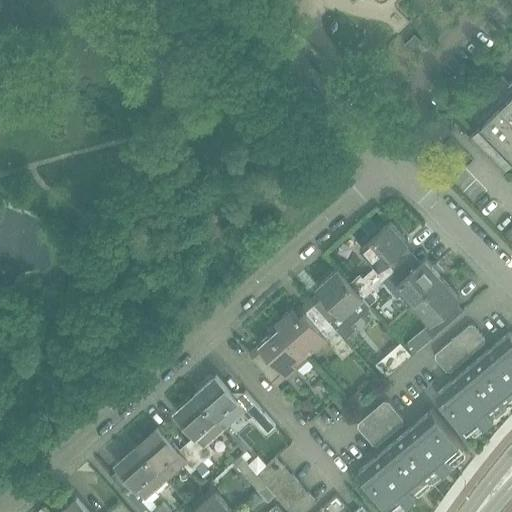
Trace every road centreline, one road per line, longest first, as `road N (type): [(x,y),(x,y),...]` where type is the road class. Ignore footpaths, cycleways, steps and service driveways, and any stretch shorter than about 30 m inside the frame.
road 1 (residential): [(5,511),(390,164)]
road 2 (residential): [(390,164),(232,0)]
road 3 (unknown): [(390,164),(418,105),(422,62),(479,0)]
road 4 (residential): [(511,286),(390,164)]
road 5 (unknown): [(504,278),(388,392)]
